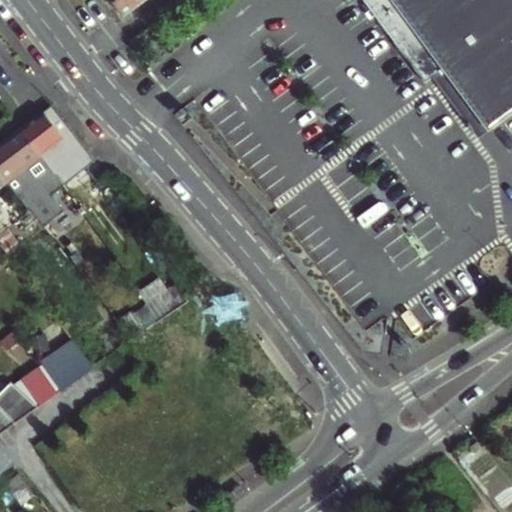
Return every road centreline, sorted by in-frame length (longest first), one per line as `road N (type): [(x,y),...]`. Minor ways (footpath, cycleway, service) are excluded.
road 1 (residential): [(28,0),(103,98),(254,263),(372,420)]
road 2 (tertiary): [(511,332),(372,420)]
road 3 (tertiary): [(372,420),(251,511)]
road 4 (tertiary): [(398,453),(511,360)]
